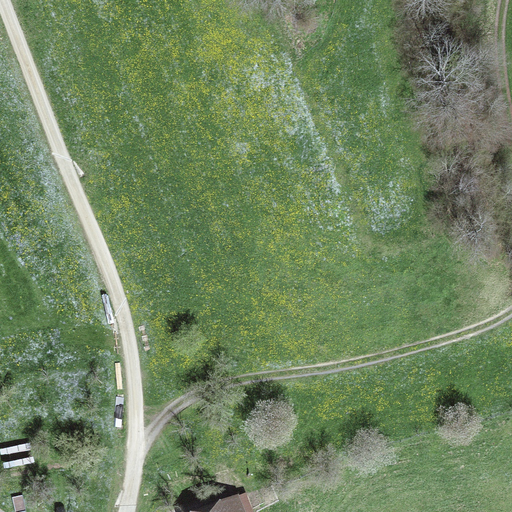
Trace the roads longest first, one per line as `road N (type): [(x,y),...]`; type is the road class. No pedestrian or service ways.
road 1 (track): [(3,0),(124,307),(137,446)]
road 2 (track): [(137,446),(176,407),(214,385),(363,361),(482,324),(511,305)]
road 3 (track): [(511,133),(499,42),(502,0)]
